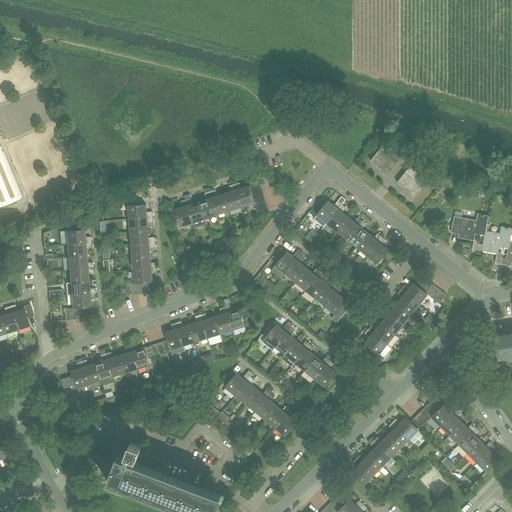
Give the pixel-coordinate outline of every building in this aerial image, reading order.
[(0,206),(22,198),(0,142),(0,206)] [(388,175),(401,158),(384,145),(370,161),(388,175)] [(414,197),(428,180),(410,166),(397,183),(414,197)] [(249,186),(242,188),(240,182),(235,184),(242,207),(254,203),(253,199),(251,193),(250,188),(249,186)] [(231,191),(224,194),(230,210),(242,207),(235,184),(229,185),(231,191)] [(261,184),(250,188),(251,193),(262,190),(261,184)] [(224,194),(217,196),(216,190),(210,192),(217,214),(230,210),(224,194)] [(264,195),(262,190),(251,193),(253,199),(264,195)] [(207,199),(200,201),(205,218),(217,214),(210,192),(205,193),(207,199)] [(253,199),(254,203),(255,205),(266,201),(264,195),(253,199)] [(342,196),(338,201),(342,204),(346,199),(342,196)] [(200,201),(193,204),(191,198),(186,199),(193,222),(205,218),(200,201)] [(181,226),(193,222),(186,199),(181,201),(183,207),(175,209),(181,226)] [(268,207),(266,201),(255,205),(257,210),(268,207)] [(317,215),(327,223),(342,204),(338,201),(334,206),(328,201),(317,215)] [(128,206),(129,219),(153,217),(153,211),(147,212),(146,204),(128,206)] [(327,223),(337,231),(348,217),(343,212),(346,208),(342,204),(327,223)] [(259,216),(270,213),(268,207),(257,210),(259,216)] [(488,215),(477,214),(476,220),(462,218),(463,213),(455,212),(452,232),(459,234),(458,237),(474,240),(475,233),(485,235),(485,231),(486,231),(487,224),(488,215)] [(129,219),(130,231),(148,230),(147,223),(154,222),(153,217),(129,219)] [(337,231),(347,239),(362,220),(358,217),(354,222),(348,217),(337,231)] [(72,220),(72,227),(83,226),(83,219),(72,220)] [(347,239),(357,247),(368,233),(362,228),(366,224),(362,220),(347,239)] [(510,242),(511,235),(511,229),(511,228),(501,226),(500,234),(489,232),(490,225),(487,224),(486,231),(485,231),(485,235),(483,245),(482,250),(498,253),(499,246),(508,248),(509,248),(510,242)] [(85,237),(84,229),(66,231),(67,244),(91,242),(91,236),(85,237)] [(130,231),(131,244),(155,242),(155,237),(149,238),(148,230),(130,231)] [(357,247),(367,255),(382,237),(378,233),(374,238),(368,233),(357,247)] [(388,249),(382,245),(386,240),(382,237),(367,255),(377,263),(388,249)] [(67,244),(68,257),(86,255),(86,248),(92,247),(91,242),(67,244)] [(131,244),(132,257),(150,255),(150,248),(156,247),(155,242),(131,244)] [(275,266),(286,274),(301,255),(297,252),(293,257),(287,252),(275,266)] [(68,257),(69,270),(93,267),(93,262),(87,262),(86,255),(68,257)] [(132,257),(133,270),(157,268),(157,262),(151,263),(150,255),(132,257)] [(286,274),(296,282),(307,268),(301,263),(305,258),(301,255),(286,274)] [(69,270),(70,282),(88,281),(88,273),(94,273),(93,267),(69,270)] [(153,281),(152,273),(158,273),(157,268),(133,270),(135,283),(138,283),(144,282),(150,282),(153,281)] [(296,282),(306,290),(321,271),(316,268),(312,273),(307,268),(296,282)] [(306,290),(315,298),(327,284),(321,280),(325,275),(321,271),(306,290)] [(276,285),(263,274),(259,280),(272,290),(276,285)] [(422,275),(415,284),(420,288),(427,279),(422,275)] [(432,283),(427,279),(420,288),(425,292),(432,283)] [(70,282),(71,295),(96,293),(95,288),(89,288),(88,281),(70,282)] [(413,283),(409,289),(404,285),(400,289),(419,304),(426,296),(432,300),(433,299),(430,295),(425,292),(420,288),(415,284),(413,283)] [(437,287),(432,283),(425,292),(430,295),(437,287)] [(315,298),(325,306),(341,287),(336,284),(332,289),(327,284),(315,298)] [(347,301),(341,296),(345,291),(341,287),(325,306),(336,314),(347,301)] [(433,299),(434,299),(441,291),(437,287),(430,295),(433,299)] [(402,297),(397,303),(411,314),(419,304),(400,289),(397,293),(402,297)] [(446,295),(446,294),(441,291),(434,299),(439,303),(446,295)] [(82,307),(88,307),(91,307),(90,299),(96,298),(96,293),(71,295),(73,308),(76,308),(82,307)] [(397,303),(393,308),(388,304),(384,309),(403,324),(411,314),(397,303)] [(23,309),(16,311),(15,305),(10,307),(17,329),(30,325),(27,319),(34,316),(30,304),(22,306),(23,309)] [(239,308),(232,311),(230,305),(225,307),(232,330),(245,326),(239,308)] [(8,314),(0,316),(0,317),(5,333),(17,329),(10,307),(6,308),(8,314)] [(222,314),(215,316),(220,334),(232,330),(225,307),(220,308),(222,314)] [(386,317),(381,323),(395,334),(403,324),(384,309),(381,313),(386,317)] [(215,316),(208,319),(206,313),(201,315),(208,338),(220,334),(215,316)] [(430,323),(434,317),(429,313),(425,319),(430,323)] [(197,322),(190,324),(196,341),(208,338),(201,315),(196,316),(197,322)] [(190,324),(183,326),(181,321),(176,322),(184,345),(196,341),(190,324)] [(276,324),(265,338),(262,341),(272,350),(275,346),(290,328),(293,325),(289,321),(283,329),(276,324)] [(165,332),(168,340),(171,349),(184,345),(176,322),(171,324),(173,330),(165,332)] [(381,323),(377,328),(372,324),(368,329),(387,344),(395,334),(381,323)] [(275,346),(285,354),(296,340),(291,336),(294,331),(290,328),(275,346)] [(379,354),(387,344),(368,329),(365,333),(370,337),(365,343),(379,354)] [(408,337),(412,341),(417,336),(413,332),(408,337)] [(497,359),(511,356),(511,333),(494,336),(497,359)] [(168,340),(162,341),(166,352),(172,351),(171,349),(168,340)] [(285,354),(295,362),(310,344),(306,340),(302,345),(296,340),(285,354)] [(160,354),(166,352),(162,341),(156,343),(160,354)] [(154,356),(160,354),(156,343),(151,345),(154,356)] [(150,364),(148,358),(145,347),(137,349),(136,344),(130,345),(138,368),(150,364)] [(295,362),(305,370),(316,357),(311,352),(314,347),(310,344),(295,362)] [(127,353),(120,355),(126,372),(138,368),(130,345),(125,347),(127,353)] [(151,345),(145,347),(148,358),(154,356),(151,345)] [(120,355),(113,357),(111,352),(106,353),(113,376),(126,372),(120,355)] [(96,363),(101,380),(103,385),(115,381),(113,376),(106,353),(101,355),(103,360),(96,363)] [(212,354),(203,357),(205,363),(214,360),(212,354)] [(305,370),(315,378),(330,360),(326,357),(322,361),(316,357),(305,370)] [(96,363),(89,365),(87,359),(82,361),(89,384),(101,380),(96,363)] [(325,387),(336,373),(330,368),(334,363),(330,360),(315,378),(325,387)] [(76,388),(89,384),(82,361),(76,363),(78,368),(71,371),(76,388)] [(188,361),(177,364),(179,371),(190,367),(188,361)] [(165,368),(158,370),(160,376),(167,374),(165,368)] [(237,373),(225,387),(236,395),(251,376),(246,373),(243,378),(237,373)] [(283,378),(279,375),(275,381),(278,383),(283,378)] [(236,395),(245,403),(257,389),(251,385),(255,380),(251,376),(236,395)] [(245,403),(255,411),(270,393),(266,389),(263,394),(257,389),(245,403)] [(255,411),(265,419),(277,405),(271,401),(275,396),(270,393),(255,411)] [(119,394),(107,398),(108,403),(121,399),(119,394)] [(444,404),(436,396),(431,400),(440,408),(444,404)] [(107,397),(97,400),(99,406),(109,403),(107,397)] [(431,400),(427,405),(436,413),(440,408),(431,400)] [(450,410),(444,404),(440,408),(436,413),(432,417),(441,426),(458,409),(454,405),(450,410)] [(265,419),(275,427),(290,409),(286,405),(282,410),(277,405),(265,419)] [(431,417),(432,417),(436,413),(427,405),(423,409),(431,417)] [(115,417),(120,418),(124,408),(119,406),(115,417)] [(129,410),(124,408),(120,418),(125,420),(129,410)] [(297,422),(291,417),(295,412),(290,409),(275,427),(286,436),(297,422)] [(427,421),(431,417),(423,409),(419,413),(427,421)] [(441,426),(450,435),(462,422),(457,417),(461,413),(458,409),(441,426)] [(133,412),(129,410),(125,420),(129,422),(133,412)] [(138,413),(133,412),(129,422),(134,424),(138,413)] [(143,415),(138,413),(134,424),(139,426),(143,415)] [(423,425),(427,421),(419,413),(414,417),(423,425)] [(148,417),(143,415),(139,426),(144,428),(148,417)] [(153,419),(148,417),(144,428),(149,430),(153,419)] [(405,417),(400,423),(396,418),(392,422),(409,439),(414,443),(423,434),(418,430),(410,422),(405,417)] [(418,430),(423,425),(414,417),(410,422),(418,430)] [(158,421),(153,419),(149,430),(154,432),(158,421)] [(162,423),(158,421),(154,432),(158,434),(162,423)] [(392,430),(387,435),(400,448),(409,439),(392,422),(388,426),(392,430)] [(450,435),(459,444),(476,427),(472,423),(468,428),(462,422),(450,435)] [(164,436),(164,434),(168,425),(162,423),(158,434),(164,436)] [(459,444),(468,453),(480,440),(475,435),(479,431),(476,427),(459,444)] [(387,435),(382,440),(378,436),(374,440),(391,457),(400,448),(387,435)] [(137,459),(142,447),(134,444),(135,441),(132,440),(126,438),(124,443),(129,445),(124,458),(118,455),(108,482),(186,511),(216,511),(223,495),(130,460),(131,456),(137,459)] [(375,448),(369,454),(382,466),(391,457),(374,440),(370,444),(375,448)] [(468,453),(477,462),(494,445),(490,441),(486,446),(480,440),(468,453)] [(251,443),(243,452),(249,456),(256,447),(251,443)] [(486,471),(499,459),(493,453),(498,449),(494,445),(477,462),(486,471)] [(369,454),(365,458),(360,454),(356,458),(373,475),(382,466),(369,454)] [(351,472),(364,484),(373,475),(356,458),(353,462),(357,466),(351,472)] [(446,466),(451,471),(455,466),(451,462),(446,466)] [(469,489),(474,483),(470,480),(465,485),(469,489)] [(350,499),(341,490),(337,495),(346,503),(350,499)] [(337,495),(333,499),(341,507),(346,503),(337,495)] [(333,499),(329,503),(337,511),(341,507),(333,499)] [(346,503),(341,507),(337,511),(355,511),(363,504),(360,500),(355,504),(350,499),(346,503)] [(329,503),(324,508),(328,511),(336,511),(337,511),(329,503)] [(438,511),(445,511),(447,511),(439,503),(434,507),(438,511)]
